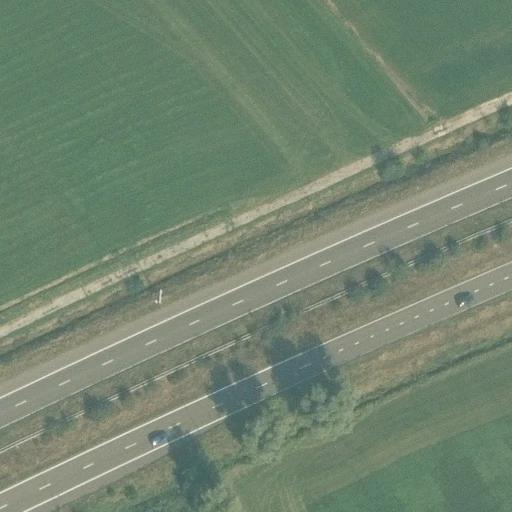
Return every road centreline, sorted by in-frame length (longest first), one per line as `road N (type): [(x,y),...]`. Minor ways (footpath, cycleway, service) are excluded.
road 1 (trunk): [(511,184),(0,417)]
road 2 (trunk): [(2,511),(511,278)]
